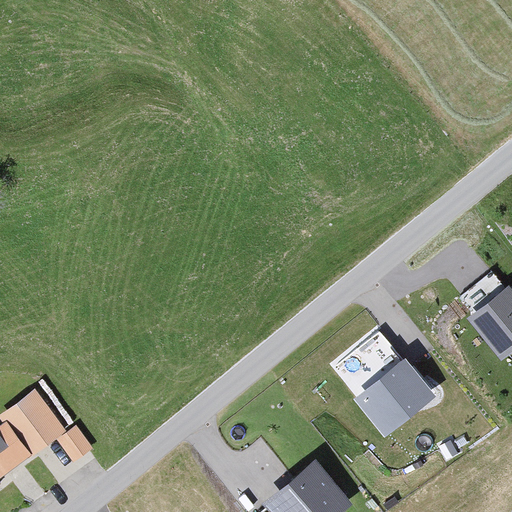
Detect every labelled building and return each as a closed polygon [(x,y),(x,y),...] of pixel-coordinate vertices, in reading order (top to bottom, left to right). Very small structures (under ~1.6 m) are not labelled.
[(511,353),(511,288),(508,284),(467,318),(502,361),(511,353)] [(435,396),(405,359),(354,399),(384,437),(435,396)] [(0,476),(64,431),(35,390),(0,414),(0,421),(2,425),(0,426),(0,476)] [(92,447),(76,426),(57,440),(72,461),(92,447)] [(316,461),(265,503),(273,511),(342,511),(352,504),(316,461)]
